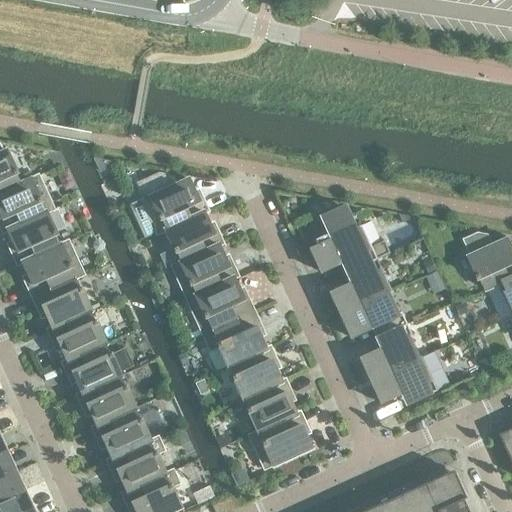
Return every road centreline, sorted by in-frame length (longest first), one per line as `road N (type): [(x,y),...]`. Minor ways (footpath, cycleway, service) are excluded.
road 1 (residential): [(372,459),(241,166)]
road 2 (unclassified): [(215,3),(249,26),(511,68)]
road 3 (residential): [(0,326),(85,511)]
road 4 (residential): [(257,511),(372,459)]
road 5 (tertiary): [(215,3),(188,16),(95,0)]
